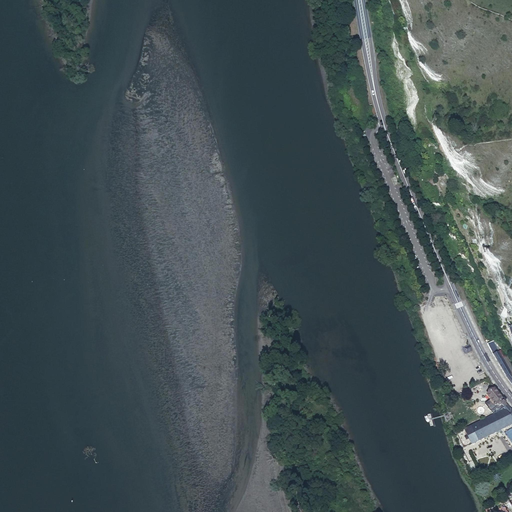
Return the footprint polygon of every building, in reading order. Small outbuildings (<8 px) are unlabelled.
[(503,281),(498,283),(503,302),(498,308),(505,312),(508,307),(511,306),(511,293),(511,290),(508,290),(506,283),(505,281),(503,281)] [(494,340),(486,344),(488,349),(493,356),(500,351),(494,340)] [(500,351),(493,356),(509,379),(511,383),(511,363),(503,349),(500,351)] [(496,390),(487,395),(495,406),(489,410),(493,415),(502,410),(504,409),(508,406),(502,398),(496,390)] [(496,439),(504,435),(505,434),(504,431),(511,425),(511,419),(504,409),(502,410),(493,415),(470,429),(480,446),(495,437),(496,439)] [(470,429),(458,436),(467,454),(480,446),(470,429)]
